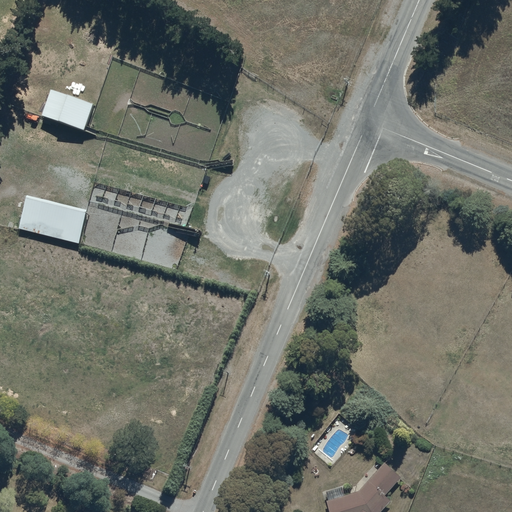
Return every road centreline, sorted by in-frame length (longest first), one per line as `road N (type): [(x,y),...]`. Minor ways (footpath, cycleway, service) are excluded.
road 1 (unclassified): [(198,511),(367,120)]
road 2 (unclassified): [(511,180),(367,120)]
road 3 (unclassified): [(367,120),(416,0)]
